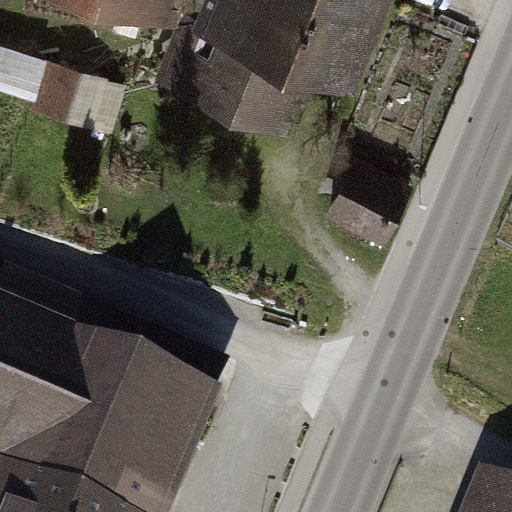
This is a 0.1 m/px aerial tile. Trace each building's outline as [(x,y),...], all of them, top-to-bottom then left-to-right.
[(98,0),(172,17),(175,0),(98,0)] [(381,0),(184,0),(179,15),(196,22),(172,79),(268,118),(289,67),(345,90),(381,0)] [(394,238),(421,178),(364,152),(337,211),(394,238)] [(0,511),(167,511),(232,361),(0,263),(0,511)] [(511,511),(511,482),(475,468),(458,511),(511,511)]
